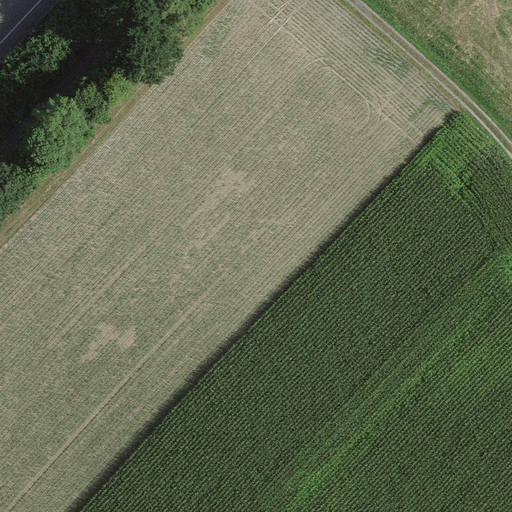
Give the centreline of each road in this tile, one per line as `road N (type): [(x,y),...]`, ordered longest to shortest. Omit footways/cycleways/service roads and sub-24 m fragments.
road 1 (track): [(511,182),(336,0)]
road 2 (track): [(156,0),(0,150)]
